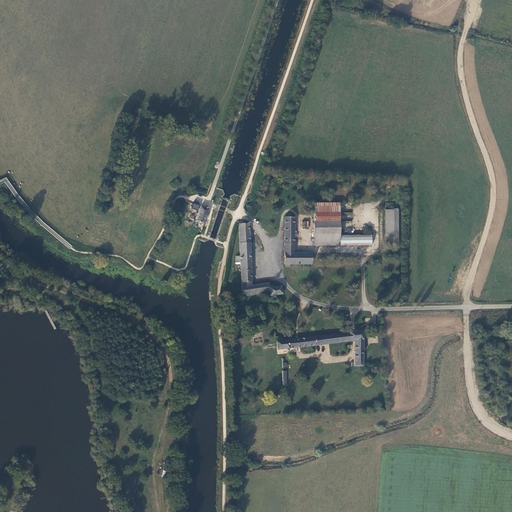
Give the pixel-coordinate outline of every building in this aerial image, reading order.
[(339,203),(313,203),(314,246),(339,246),(339,236),(339,203)] [(195,220),(203,223),(207,209),(200,206),(197,215),(195,220)] [(397,210),(385,210),(386,245),(398,245),(397,210)] [(311,264),(311,253),(293,253),(293,217),(291,217),(291,214),(290,213),(288,213),(287,214),(287,217),(284,217),(284,263),(311,264)] [(248,223),(247,224),(238,224),(239,256),(235,256),(235,263),(239,263),(239,271),(240,271),(241,281),(251,281),(248,223)] [(339,236),(339,246),(371,246),(371,236),(339,236)] [(272,282),(251,285),(241,286),(242,296),(269,292),(269,287),(273,286),(272,282)] [(269,287),(269,292),(269,295),(282,294),(281,286),(273,286),(269,287)] [(275,337),(277,343),(277,349),(282,349),(355,341),(354,366),(363,366),(364,340),(363,331),(282,340),(282,337),(275,337)] [(156,476),(165,477),(166,467),(157,466),(156,476)]
